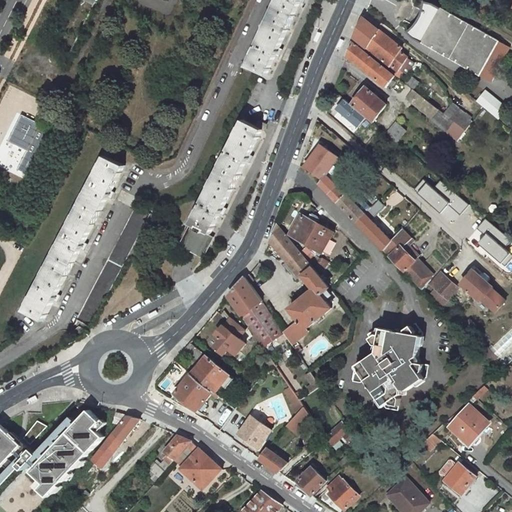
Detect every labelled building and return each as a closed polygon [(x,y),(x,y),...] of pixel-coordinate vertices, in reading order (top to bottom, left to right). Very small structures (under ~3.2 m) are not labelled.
[(300,0),(277,0),(249,64),(268,73),(300,0)] [(416,24),(408,33),(415,40),(480,79),(481,78),(492,84),(511,51),(500,44),(501,43),(436,5),(426,1),(421,17),(416,24)] [(363,18),(355,39),(367,48),(380,31),(363,18)] [(403,49),(380,31),(367,48),(389,66),(402,51),(403,49)] [(375,60),(354,43),(349,55),(368,70),(375,60)] [(409,56),(402,51),(389,66),(389,67),(392,69),(390,72),(395,76),(409,56)] [(390,72),(375,60),(368,70),(387,86),(395,76),(390,72)] [(405,83),(413,90),(419,83),(410,76),(405,83)] [(389,105),(368,87),(353,104),(374,122),(389,105)] [(406,98),(412,103),(419,94),(413,90),(406,98)] [(419,94),(412,103),(432,118),(435,115),(438,118),(442,112),(419,94)] [(488,94),(481,102),(501,119),(508,111),(488,94)] [(345,99),(338,108),(352,120),(359,111),(345,99)] [(453,104),(445,114),(456,123),(448,133),(458,141),(473,122),(458,111),(459,109),(453,104)] [(38,122),(21,116),(10,141),(26,153),(18,172),(38,182),(51,127),(38,122)] [(259,126),(246,119),(193,222),(200,225),(207,229),(213,232),(264,129),(259,126)] [(262,120),(259,126),(264,129),(268,123),(262,120)] [(397,123),(388,134),(398,142),(407,132),(397,123)] [(322,144),(305,166),(324,180),(321,185),(384,251),(393,240),(372,218),(367,213),(329,174),(341,158),(322,144)] [(125,166),(107,156),(27,311),(46,320),(125,166)] [(152,214),(137,207),(77,320),(92,327),(152,214)] [(373,207),(367,213),(372,218),(378,211),(373,207)] [(304,217),(294,237),(324,254),(335,234),(304,217)] [(207,229),(200,225),(198,228),(192,224),(182,244),(205,255),(215,235),(206,231),(207,229)] [(278,224),(271,241),(303,280),(305,278),(315,289),(292,309),(308,329),(334,308),(327,300),(333,295),(329,290),(331,288),(278,224)] [(392,257),(424,290),(436,276),(420,261),(423,257),(409,242),(413,238),(403,229),(393,240),(384,251),(391,258),(392,257)] [(308,248),(304,253),(310,261),(316,254),(308,248)] [(476,270),(464,284),(475,294),(477,292),(490,305),(500,294),(494,288),(495,287),(489,282),(491,280),(491,277),(486,273),(483,273),(481,275),(476,270)] [(434,294),(449,278),(444,273),(429,289),(434,294)] [(230,297),(242,315),(252,308),(263,301),(247,277),(230,297)] [(434,294),(445,304),(460,288),(449,278),(434,294)] [(263,301),(252,308),(264,324),(274,317),(263,301)] [(219,347),(228,355),(233,348),(240,353),(247,344),(240,338),(246,330),(231,317),(229,320),(219,311),(212,318),(224,328),(218,334),(225,340),(219,347)] [(385,406),(399,409),(404,392),(429,377),(431,362),(419,360),(425,331),(418,320),(408,327),(408,330),(380,324),(368,331),(375,341),(378,341),(378,349),(355,364),(353,377),(368,381),(385,406)] [(276,362),(297,393),(316,379),(283,330),(263,344),(266,348),(270,354),(276,362)] [(192,342),(184,352),(201,367),(210,356),(192,342)] [(270,354),(266,348),(260,352),(265,359),(270,354)] [(265,359),(271,368),(276,362),(270,354),(265,359)] [(201,367),(194,374),(215,392),(217,393),(224,385),(228,389),(237,379),(210,356),(201,367)] [(194,374),(172,400),(195,414),(205,402),(215,392),(194,374)] [(485,386),(475,396),(480,401),(490,391),(485,386)] [(293,405),(299,412),(305,405),(297,393),(291,396),(296,403),(293,405)] [(209,405),(205,402),(195,414),(199,417),(209,405)] [(287,425),(299,435),(314,418),(305,405),(299,412),(287,425)] [(470,407),(451,427),(470,444),(488,424),(470,407)] [(104,421),(92,409),(78,424),(33,471),(45,483),(40,488),(47,496),(106,435),(98,427),(104,421)] [(121,426),(115,435),(125,442),(127,440),(129,441),(137,431),(134,430),(141,420),(126,416),(116,413),(114,424),(121,426)] [(253,417),(239,434),(248,440),(260,449),(273,431),(253,417)] [(27,466),(33,471),(78,424),(72,419),(27,466)] [(342,420),(324,437),(332,448),(344,436),(359,457),(364,453),(342,420)] [(38,423),(23,441),(30,447),(48,428),(38,423)] [(23,447),(17,441),(1,426),(0,427),(0,470),(17,453),(18,451),(26,458),(32,451),(25,444),(23,447)] [(430,434),(421,443),(428,450),(437,442),(430,434)] [(163,459),(170,465),(191,442),(178,436),(164,452),(166,455),(163,459)] [(23,447),(25,444),(19,438),(17,441),(23,447)] [(260,449),(248,440),(246,443),(258,451),(260,449)] [(192,444),(184,454),(191,460),(182,470),(204,489),(210,481),(208,479),(219,467),(192,444)] [(94,462),(104,469),(117,453),(106,445),(94,462)] [(268,450),(260,460),(278,473),(288,464),(268,450)] [(17,453),(0,470),(0,485),(24,460),(17,453)] [(459,464),(444,481),(461,494),(475,476),(459,464)] [(154,465),(146,473),(155,483),(163,473),(154,465)] [(294,484),(311,496),(326,482),(311,467),(294,484)] [(405,477),(387,495),(404,511),(419,511),(429,502),(405,477)] [(338,479),(328,489),(331,493),(329,495),(339,505),(332,511),(343,511),(359,496),(343,482),(342,483),(338,479)] [(261,491),(241,511),(277,511),(282,506),(261,491)]
